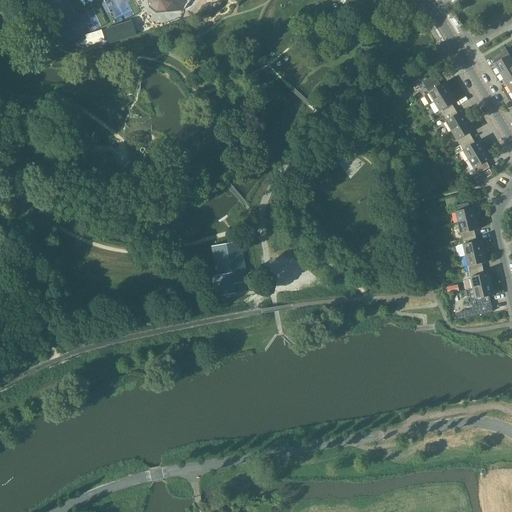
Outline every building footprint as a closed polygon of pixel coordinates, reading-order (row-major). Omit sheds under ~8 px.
[(148,0),(149,5),(156,12),(166,10),(167,13),(183,11),(184,8),(185,9),(191,0),(148,0)] [(96,11),(92,13),(97,24),(123,12),(117,1),(107,6),(109,10),(98,16),(96,11)] [(106,33),(109,44),(135,35),(132,24),(106,33)] [(500,74),(511,66),(511,58),(506,48),(502,50),(506,57),(495,64),(500,74)] [(511,79),(511,66),(500,74),(506,83),(511,79)] [(441,85),(435,75),(423,82),(429,92),(425,94),(425,97),(429,105),(435,102),(451,92),(445,83),(441,85)] [(435,102),(443,117),(455,109),(453,105),(457,102),(451,92),(435,102)] [(393,98),(388,100),(392,107),(397,104),(393,98)] [(443,117),(452,131),(468,121),(462,112),(458,114),(455,109),(443,117)] [(452,131),(460,145),(472,138),(470,134),(474,131),(468,121),(452,131)] [(460,145),(469,160),(485,150),(479,140),(475,143),(472,138),(460,145)] [(487,162),(491,160),(485,150),(469,160),(478,175),(490,168),(487,162)] [(430,156),(423,160),(427,166),(433,162),(430,156)] [(438,171),(432,175),(435,180),(441,176),(438,171)] [(455,206),(459,223),(477,219),(474,208),(470,209),(468,203),(458,205),(455,206)] [(479,230),(477,219),(459,223),(462,239),(476,236),(475,231),(479,230)] [(458,246),(460,257),(466,256),(484,251),(482,240),(477,241),(476,236),(462,239),(460,240),(461,245),(458,246)] [(241,241),(211,247),(216,276),(211,276),(215,297),(235,293),(233,284),(248,282),(241,241)] [(466,256),(470,272),(483,269),(482,264),(487,263),(484,251),(466,256)] [(473,288),(492,284),(495,284),(493,275),(490,276),(489,273),(484,274),(483,269),(470,272),(473,288)] [(494,295),(492,284),(473,288),(468,289),(474,316),(493,312),(489,296),(494,295)] [(458,285),(447,288),(448,293),(459,291),(458,285)] [(275,452),(287,451),(287,443),(274,444),(275,452)]
